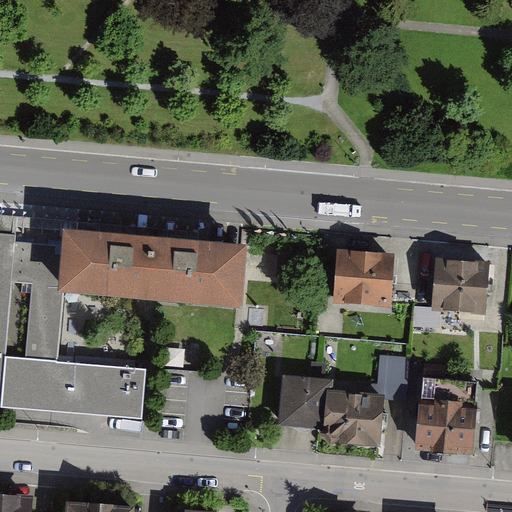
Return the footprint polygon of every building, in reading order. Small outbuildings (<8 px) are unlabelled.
[(64,246),(10,242),(11,231),(0,229),(0,407),(138,420),(142,371),(56,363),(61,293),(64,246)] [(64,246),(61,293),(150,298),(154,245),(64,238),(64,246)] [(244,251),(154,245),(150,298),(240,305),(242,278),(244,251)] [(385,302),(388,259),(334,255),(330,298),(385,302)] [(485,314),(489,270),(433,265),(429,309),(485,314)] [(411,358),(381,356),(379,386),(409,388),(411,358)] [(325,432),(329,395),(330,383),(283,379),(278,428),(325,432)] [(379,453),(383,399),(329,395),(325,432),(324,449),(379,453)] [(470,455),(474,406),(415,402),(412,451),(470,455)] [(25,511),(27,500),(0,497),(0,511),(25,511)] [(128,511),(128,509),(56,502),(55,511),(128,511)]
